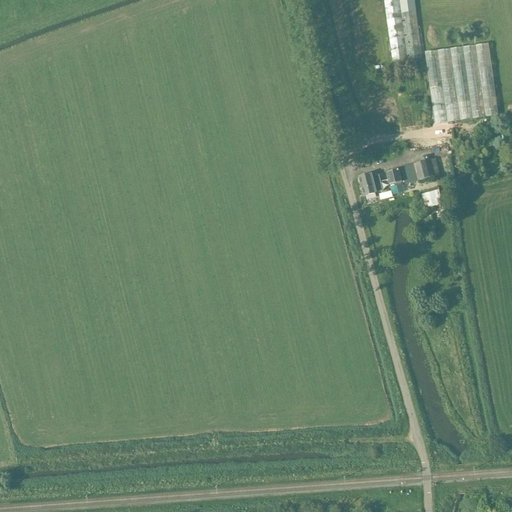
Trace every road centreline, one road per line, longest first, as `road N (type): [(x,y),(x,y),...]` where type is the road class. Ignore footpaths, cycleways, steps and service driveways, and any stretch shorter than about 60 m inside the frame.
road 1 (unclassified): [(428,511),(422,455),(303,0)]
road 2 (track): [(0,479),(422,455)]
